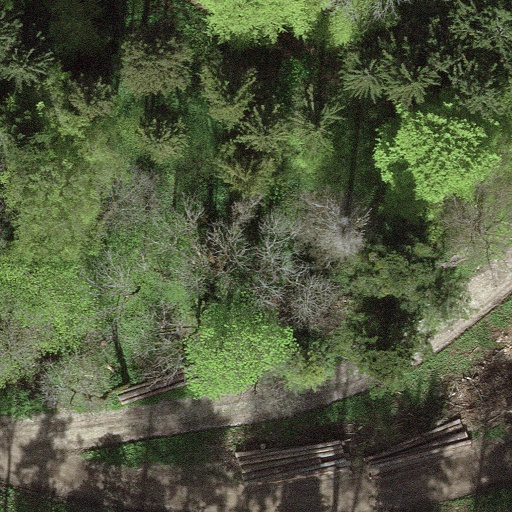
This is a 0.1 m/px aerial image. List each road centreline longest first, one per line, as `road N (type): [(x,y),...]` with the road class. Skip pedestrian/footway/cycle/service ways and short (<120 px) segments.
road 1 (track): [(0,434),(126,423),(308,392),(432,336),(511,266)]
road 2 (track): [(0,450),(81,483),(270,503),(511,454)]
road 3 (track): [(207,0),(322,68),(394,98),(511,117)]
